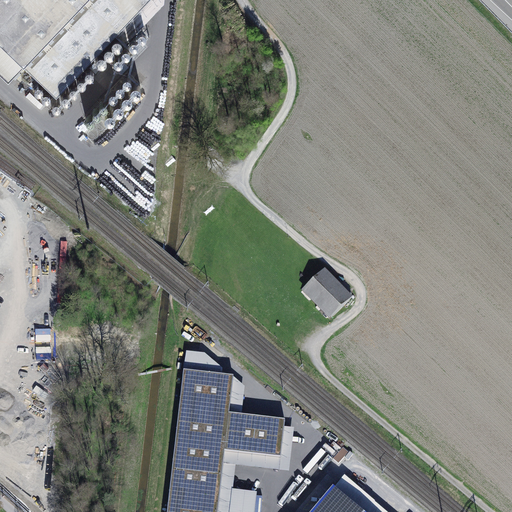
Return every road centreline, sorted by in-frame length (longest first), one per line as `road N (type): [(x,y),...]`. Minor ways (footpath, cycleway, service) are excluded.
road 1 (track): [(491,511),(320,368),(320,341),(354,313),(360,289),(247,192),(248,165),(285,111),(292,81),(282,51),(241,0)]
road 2 (track): [(90,357),(131,368),(115,511)]
